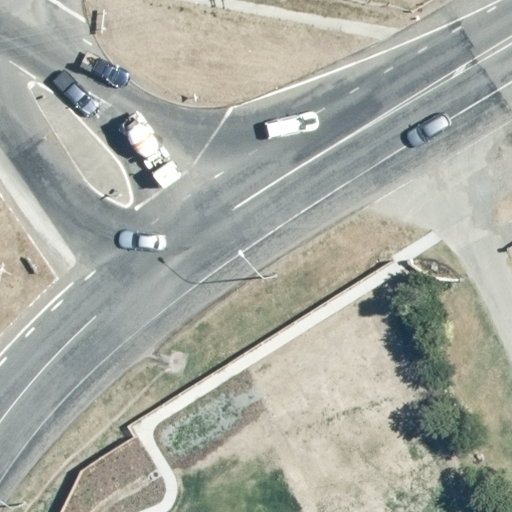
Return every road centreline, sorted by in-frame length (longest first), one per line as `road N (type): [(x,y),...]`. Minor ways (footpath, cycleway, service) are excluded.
road 1 (primary): [(229,214),(511,39)]
road 2 (secondary): [(1,56),(65,71),(191,166),(229,214)]
road 3 (secondary): [(131,285),(14,118),(1,56)]
road 4 (primary): [(0,426),(131,285)]
road 5 (primary): [(131,285),(229,214)]
